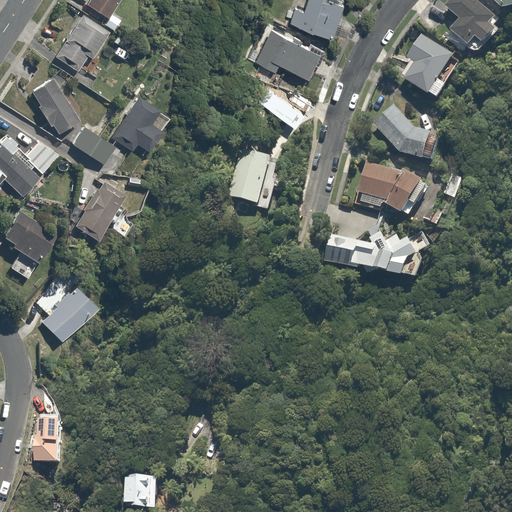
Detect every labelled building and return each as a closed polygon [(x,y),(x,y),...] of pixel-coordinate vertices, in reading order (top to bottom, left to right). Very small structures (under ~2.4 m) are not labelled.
[(121,19),(110,13),(118,0),(90,0),(86,7),(105,20),(102,25),(113,32),(121,19)] [(295,9),(289,24),(332,39),(345,3),(335,0),(306,0),(302,12),(295,9)] [(499,20),(475,0),(455,0),(446,12),(460,23),(450,35),(472,53),(479,45),(487,51),(501,34),(493,27),(499,20)] [(511,0),(490,0),(511,19),(511,17),(511,0)] [(109,34),(80,14),(52,57),(76,73),(87,55),(92,59),(109,34)] [(275,73),(280,64),(310,80),(324,53),(272,27),(254,63),(275,73)] [(415,64),(404,81),(439,104),(466,63),(424,36),(408,60),(415,64)] [(76,123),(52,79),(31,91),(55,135),(76,123)] [(130,152),(135,145),(147,153),(161,133),(148,125),(158,111),(137,97),(109,138),(130,152)] [(437,137),(414,131),(396,109),(375,127),(400,157),(429,165),(437,137)] [(84,126),(71,145),(101,166),(115,147),(84,126)] [(0,179),(19,198),(58,158),(38,139),(25,153),(4,134),(0,138),(0,179)] [(282,164),(240,152),(227,200),(270,211),(282,164)] [(405,175),(367,165),(359,195),(389,203),(386,207),(411,222),(430,189),(405,175)] [(466,189),(450,181),(430,223),(447,231),(466,189)] [(95,241),(123,196),(102,183),(74,228),(95,241)] [(18,212),(2,238),(12,244),(9,249),(16,253),(7,269),(26,281),(55,234),(18,212)] [(121,215),(109,226),(120,238),(132,227),(121,215)] [(333,237),(325,266),(411,290),(419,261),(411,243),(402,246),(397,236),(373,249),(333,237)] [(56,308),(40,322),(58,343),(96,309),(66,275),(44,294),(56,308)] [(66,420),(43,418),(42,440),(39,440),(37,466),(63,467),(66,420)] [(160,511),(163,480),(130,477),(127,511),(138,511),(160,511)]
